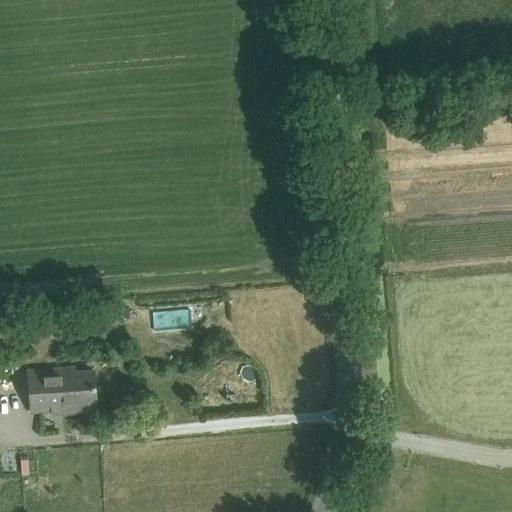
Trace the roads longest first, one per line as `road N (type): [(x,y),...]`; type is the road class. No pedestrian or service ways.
road 1 (unclassified): [(322,511),(347,361),(320,0)]
road 2 (unknown): [(339,432),(461,458),(511,458)]
